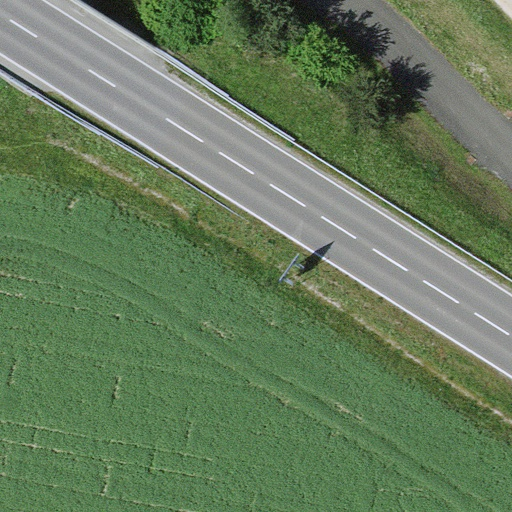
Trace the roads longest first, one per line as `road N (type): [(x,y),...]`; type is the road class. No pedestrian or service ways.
road 1 (secondary): [(0,11),(511,334)]
road 2 (track): [(511,151),(340,0),(0,3)]
road 3 (track): [(511,426),(57,143)]
